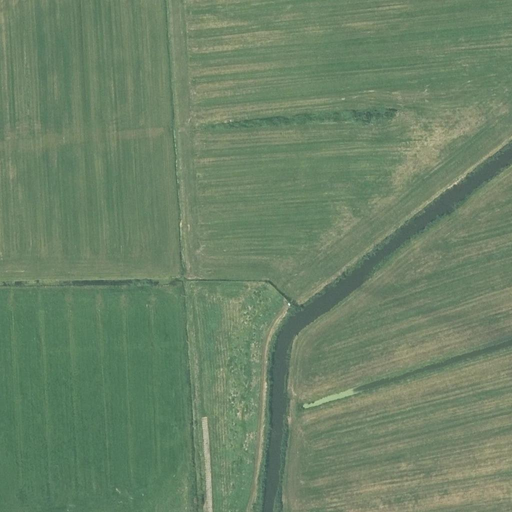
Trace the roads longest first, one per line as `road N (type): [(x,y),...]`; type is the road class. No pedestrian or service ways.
road 1 (track): [(210,511),(190,254)]
road 2 (track): [(190,254),(173,0)]
